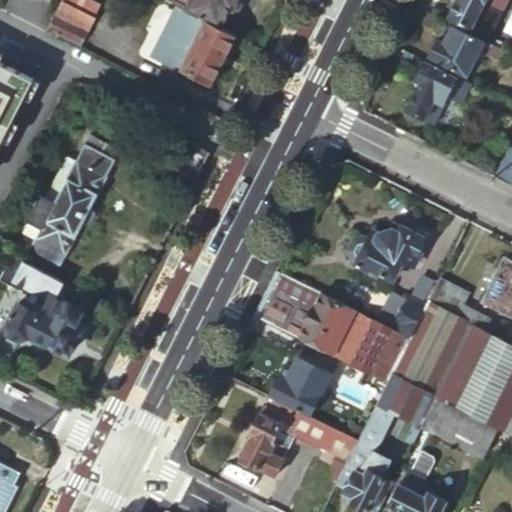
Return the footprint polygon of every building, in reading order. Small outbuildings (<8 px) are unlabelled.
[(61,0),(60,4),(93,20),(100,7),(86,0),(61,0)] [(193,0),(188,10),(217,25),(227,7),(231,9),(235,0),(193,0)] [(504,0),(457,0),(448,18),(471,29),(485,0),(498,0),(503,2),(504,0)] [(410,3),(403,16),(431,29),(437,16),(410,3)] [(93,20),(60,4),(46,30),(78,47),(93,20)] [(209,87),(233,39),(175,9),(151,60),(173,73),(175,69),(209,87)] [(480,50),(500,59),(505,49),(453,24),(449,32),(444,30),(439,39),(437,38),(429,55),(468,74),(480,50)] [(511,64),(511,52),(505,49),(500,59),(511,64)] [(0,148),(33,84),(0,67),(0,64),(2,60),(0,58),(0,148)] [(475,83),(426,60),(416,79),(421,81),(407,108),(440,124),(451,101),(450,100),(454,92),(467,98),(475,83)] [(511,121),(511,144),(496,177),(511,184),(511,121),(511,122),(511,121)] [(15,262),(45,277),(108,158),(77,142),(46,203),(31,194),(18,220),(25,223),(17,236),(27,241),(15,262)] [(7,206),(2,203),(0,207),(0,234),(0,235),(10,216),(5,210),(7,206)] [(351,257),(350,260),(367,269),(369,266),(392,278),(402,259),(413,265),(427,238),(395,222),(392,228),(379,231),(372,228),(367,237),(361,234),(353,237),(348,248),(351,257)] [(511,259),(506,256),(483,301),(511,315),(511,259)] [(49,297),(56,283),(45,277),(15,262),(8,257),(0,271),(0,288),(25,301),(27,296),(42,304),(35,318),(14,307),(1,331),(3,338),(19,347),(25,343),(27,338),(31,341),(30,344),(40,349),(42,346),(66,358),(76,339),(69,335),(80,313),(49,297)] [(393,411),(421,426),(437,396),(500,428),(507,431),(511,422),(511,344),(502,339),(485,331),(427,301),(425,307),(409,338),(389,327),(376,321),(276,270),(265,290),(253,314),(363,371),(387,383),(380,395),(376,404),(393,411)] [(347,278),(338,295),(358,306),(367,289),(347,278)] [(470,294),(439,278),(427,301),(485,331),(492,318),(465,305),(470,294)] [(390,293),(376,321),(389,327),(404,300),(390,293)] [(404,300),(389,327),(409,338),(425,307),(405,297),(404,300)] [(279,374),(267,396),(272,399),(308,417),(318,396),(323,399),(328,389),(323,387),(330,372),(296,356),(286,377),(279,374)] [(387,383),(363,371),(357,383),(340,374),(333,386),(352,395),(358,384),(380,395),(387,383)] [(437,396),(421,426),(485,458),(500,428),(437,396)] [(348,459),(353,449),(357,441),(308,417),(272,399),(267,409),(296,424),(293,431),(296,433),(294,436),(306,442),(320,449),(322,446),(348,459)] [(387,423),(393,411),(376,404),(370,415),(387,423)] [(252,434),(239,459),(274,477),(283,458),(270,452),(275,443),(272,441),(281,424),(259,413),(249,432),(252,434)] [(348,459),(346,463),(354,468),(343,490),(352,494),(348,500),(369,510),(386,476),(373,470),(378,462),(353,449),(348,459)] [(408,467),(389,504),(403,511),(440,511),(447,498),(436,492),(439,486),(424,479),(425,475),(434,459),(432,455),(420,449),(410,468),(408,467)] [(0,506),(17,474),(0,464),(0,506)]
